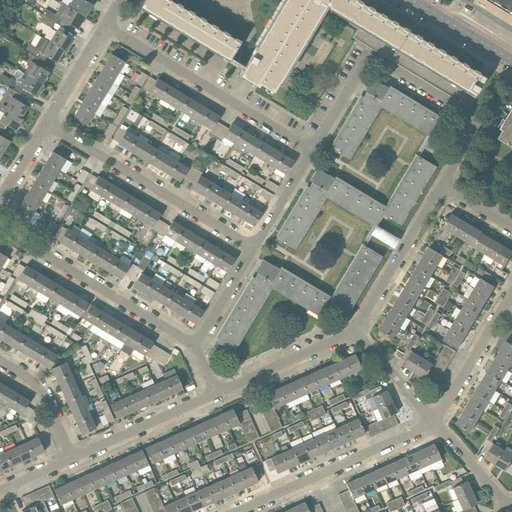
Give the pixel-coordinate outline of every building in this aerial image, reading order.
[(68,7),(85,17),(92,5),(83,0),(72,0),(68,7)] [(240,43),(217,29),(169,0),(144,0),(139,9),(140,9),(141,7),(230,60),(240,43)] [(280,85),(311,33),(327,7),(474,95),(485,78),(355,0),(281,0),(254,46),(256,47),(239,76),(257,87),(259,85),(273,93),(278,84),(280,85)] [(511,0),(494,0),(500,3),(511,10),(511,0)] [(85,17),(68,7),(67,6),(59,18),(78,29),(85,17)] [(55,22),(57,17),(46,10),(43,14),(55,22)] [(50,28),(55,22),(43,14),(39,21),(50,28)] [(50,42),(64,51),(65,49),(66,50),(70,45),(69,44),(72,39),(57,30),(50,42)] [(44,62),(47,57),(57,63),(60,58),(62,58),(65,53),(64,53),(64,51),(50,42),(42,38),(35,48),(29,44),(25,51),(26,52),(40,60),(44,62)] [(23,74),(42,84),(49,72),(37,65),(40,60),(26,52),(21,60),(29,64),(23,74)] [(105,65),(118,73),(125,63),(111,54),(105,65)] [(112,83),(118,73),(105,65),(99,75),(112,83)] [(6,86),(8,87),(20,95),(23,89),(36,97),(44,85),(42,84),(23,74),(16,70),(11,78),(9,81),(7,85),(6,86)] [(135,83),(141,87),(148,76),(141,73),(135,83)] [(92,86),(106,94),(112,83),(99,75),(92,86)] [(149,93),(159,99),(168,86),(157,79),(156,82),(150,78),(143,89),(149,93)] [(340,136),(332,150),(349,160),(357,147),(365,134),(373,121),(376,116),(381,108),(392,115),(404,122),(416,129),(428,136),(438,119),(426,112),(415,105),(403,97),(391,90),(388,88),(382,84),(382,85),(371,78),(364,91),(366,92),(363,97),(355,110),(347,123),(340,136)] [(86,96),(100,104),(106,94),(92,86),(86,96)] [(159,99),(170,106),(178,92),(168,86),(159,99)] [(0,105),(21,118),(28,107),(21,103),(24,97),(20,95),(8,87),(0,100),(0,105)] [(130,95),(135,97),(140,90),(135,87),(130,95)] [(170,106),(180,112),(188,98),(178,92),(170,106)] [(126,102),(130,105),(135,97),(130,95),(126,102)] [(80,106),(94,114),(100,104),(86,96),(80,106)] [(180,112),(190,118),(199,104),(188,98),(180,112)] [(190,118),(201,124),(209,111),(199,104),(190,118)] [(0,129),(1,130),(4,131),(7,126),(16,131),(23,119),(21,118),(0,105),(0,129)] [(74,117),(87,125),(94,114),(80,106),(74,117)] [(118,114),(123,117),(127,110),(123,107),(118,114)] [(511,110),(510,113),(504,124),(501,129),(503,130),(498,138),(511,146),(511,110)] [(223,138),(228,129),(216,122),(219,117),(209,111),(201,124),(211,130),(209,133),(222,141),(223,138)] [(113,123),(118,126),(123,117),(118,114),(113,123)] [(160,124),(162,119),(154,114),(151,119),(160,124)] [(167,128),(170,124),(162,119),(160,124),(167,128)] [(155,130),(158,126),(150,121),(147,126),(155,130)] [(104,135),(110,139),(116,128),(110,124),(104,135)] [(223,138),(234,144),(242,131),(231,124),(228,129),(223,138)] [(163,135),(165,131),(158,126),(155,130),(163,135)] [(180,136),(182,131),(174,127),(172,131),(180,136)] [(118,145),(128,151),(136,137),(126,131),(125,132),(119,128),(112,140),(118,143),(118,145)] [(0,152),(2,153),(9,142),(0,136),(0,132),(1,130),(0,129),(0,152)] [(187,141),(190,136),(182,131),(180,136),(187,141)] [(234,144),(244,150),(252,137),(242,131),(234,144)] [(168,138),(175,143),(178,138),(170,134),(168,138)] [(128,151),(138,157),(147,143),(136,137),(128,151)] [(244,150),(254,157),(262,143),(252,137),(244,150)] [(183,147),(186,143),(178,138),(175,143),(183,147)] [(138,157),(149,164),(157,150),(147,143),(138,157)] [(254,157),(265,163),(273,149),(262,143),(254,157)] [(265,163),(275,169),(283,156),(273,149),(265,163)] [(149,164),(159,170),(167,156),(157,150),(149,164)] [(46,162),(59,171),(66,160),(52,152),(46,162)] [(159,170),(170,176),(178,162),(167,156),(159,170)] [(275,169),(285,175),(294,162),(283,156),(275,169)] [(408,214),(415,203),(422,191),(429,179),(436,167),(418,157),(411,169),(404,180),(397,192),(390,204),(383,216),(388,219),(401,226),(408,214)] [(233,168),(236,164),(228,159),(226,163),(233,168)] [(53,181),(59,171),(46,162),(40,173),(53,181)] [(189,181),(195,170),(189,166),(188,168),(178,162),(170,176),(180,182),(183,177),(189,181)] [(241,173),(243,168),(236,164),(233,168),(241,173)] [(230,175),(232,171),(224,166),(222,170),(230,175)] [(375,223),(376,223),(381,214),(384,209),(372,202),(360,195),(348,188),(337,181),(317,169),(309,181),(312,183),(309,188),(301,201),(293,214),(285,227),(277,240),(295,251),(303,238),(310,225),(318,212),(326,199),(338,206),(350,213),(361,220),(373,227),(375,223)] [(76,181),(82,185),(89,173),(83,170),(76,181)] [(192,190),(202,196),(210,182),(200,176),(202,173),(195,170),(189,181),(195,185),(192,190)] [(237,179),(239,175),(232,171),(230,175),(237,179)] [(254,180),(256,176),(249,172),(246,176),(254,180)] [(34,183),(47,191),(53,181),(40,173),(34,183)] [(90,190),(100,197),(109,183),(98,177),(97,179),(91,175),(84,186),(90,190)] [(261,185),(264,181),(256,176),(254,180),(261,185)] [(250,187),(252,183),(245,178),(242,183),(250,187)] [(264,187),(275,193),(278,187),(268,181),(264,187)] [(202,196),(213,202),(221,188),(210,182),(202,196)] [(27,193),(41,202),(47,191),(34,183),(27,193)] [(100,197),(111,203),(119,189),(109,183),(100,197)] [(257,192),(260,188),(252,183),(250,187),(257,192)] [(71,192),(76,195),(81,187),(76,184),(71,192)] [(213,202),(223,208),(231,195),(221,188),(213,202)] [(119,213),(121,209),(129,196),(119,189),(111,203),(108,207),(119,213)] [(259,195),(269,201),(273,196),(263,189),(259,195)] [(67,200),(72,203),(76,195),(71,192),(67,200)] [(21,204),(35,211),(41,202),(27,193),(21,204)] [(223,208),(233,215),(242,201),(231,195),(223,208)] [(121,209),(132,215),(140,202),(129,196),(121,209)] [(233,215),(244,221),(252,207),(242,201),(233,215)] [(132,215),(142,222),(150,208),(140,202),(132,215)] [(35,211),(21,204),(15,214),(28,222),(35,211)] [(59,213),(64,216),(68,207),(64,205),(59,213)] [(244,221),(254,227),(262,214),(252,207),(244,221)] [(150,230),(157,234),(163,223),(157,219),(160,214),(150,208),(142,222),(152,228),(150,230)] [(100,221),(103,216),(95,212),(92,216),(100,221)] [(54,220),(59,223),(64,216),(59,213),(54,220)] [(443,228),(454,235),(462,220),(451,214),(443,228)] [(108,226),(111,221),(103,216),(100,221),(108,226)] [(96,228),(99,223),(91,219),(88,223),(96,228)] [(454,235),(464,241),(472,227),(462,220),(454,235)] [(45,232),(51,236),(58,225),(51,222),(45,232)] [(169,227),(163,223),(157,234),(152,241),(158,245),(163,238),(164,235),(175,241),(183,228),(172,222),(169,227)] [(104,232),(107,228),(99,223),(96,228),(104,232)] [(121,233),(123,229),(116,224),(113,229),(121,233)] [(59,242),(69,248),(77,235),(80,230),(73,226),(71,231),(67,229),(66,230),(60,226),(54,238),(60,241),(59,242)] [(371,235),(376,238),(390,246),(395,238),(390,235),(376,227),(376,228),(371,235)] [(474,247),(482,234),(483,233),(472,227),(464,241),(474,247)] [(175,241),(185,248),(193,234),(183,228),(175,241)] [(128,238),(131,233),(123,229),(121,233),(128,238)] [(109,236),(116,240),(119,235),(111,231),(109,236)] [(185,248),(195,254),(204,240),(193,234),(185,248)] [(474,248),(484,254),(493,240),(482,234),(474,247),(474,248)] [(69,248),(80,255),(88,241),(77,235),(69,248)] [(125,245),(127,240),(119,235),(116,240),(125,245)] [(195,254),(206,260),(214,247),(204,240),(195,254)] [(484,254),(494,260),(503,246),(493,240),(484,254)] [(80,255),(90,261),(98,248),(88,241),(80,255)] [(436,248),(443,252),(445,248),(438,244),(436,248)] [(329,305),(330,305),(347,315),(354,304),(361,292),(368,280),(375,268),(376,267),(382,257),(365,246),(358,258),(351,270),(343,281),(336,293),(329,305)] [(511,251),(503,246),(494,260),(505,267),(511,254),(511,251)] [(206,260),(216,266),(224,253),(214,247),(206,260)] [(423,258),(437,266),(443,256),(429,247),(423,258)] [(90,261),(100,267),(109,254),(98,248),(90,261)] [(443,252),(450,257),(452,252),(445,248),(443,252)] [(216,266),(227,273),(235,259),(224,253),(216,266)] [(100,267),(111,273),(119,260),(109,254),(100,267)] [(138,267),(152,275),(159,264),(144,256),(138,267)] [(174,266),(177,261),(169,256),(166,261),(174,266)] [(456,261),(463,265),(466,260),(459,256),(456,261)] [(431,277),(437,266),(423,258),(417,268),(431,277)] [(264,302),(272,289),(284,296),(296,303),(307,310),(319,317),(330,300),(318,293),(306,285),(294,278),(282,271),(262,259),(255,272),(257,273),(254,278),(247,291),(239,304),(231,317),(224,329),(216,342),(234,353),(241,340),(249,327),(257,314),(264,302)] [(124,275),(130,278),(137,268),(130,263),(129,266),(119,260),(111,273),(121,280),(124,275)] [(463,265),(470,269),(473,265),(466,260),(463,265)] [(174,266),(182,270),(185,266),(177,261),(174,266)] [(170,272),(173,268),(165,263),(162,268),(170,272)] [(12,275),(18,278),(25,268),(19,264),(12,275)] [(36,272),(26,266),(25,268),(18,278),(18,280),(28,286),(36,272)] [(450,274),(454,277),(459,270),(454,267),(450,274)] [(143,293),(152,280),(142,274),(144,271),(137,268),(130,278),(136,282),(133,287),(143,293)] [(170,272),(178,277),(180,273),(173,268),(170,272)] [(425,287),(431,277),(417,268),(410,279),(425,287)] [(477,273),(484,277),(486,273),(479,268),(477,273)] [(195,278),(197,274),(190,269),(187,273),(195,278)] [(28,286),(38,292),(47,279),(36,272),(28,286)] [(457,279),(461,281),(465,274),(461,272),(457,279)] [(484,277),(491,281),(494,277),(486,273),(484,277)] [(203,283),(205,278),(197,274),(195,278),(203,283)] [(446,281),(450,284),(454,277),(450,274),(446,281)] [(190,285),(193,280),(186,276),(183,280),(190,285)] [(6,284),(10,287),(14,280),(10,277),(6,284)] [(216,291),(219,284),(209,278),(205,284),(216,291)] [(474,289),(489,297),(495,287),(480,278),(474,289)] [(46,304),(49,298),(57,285),(47,279),(38,292),(35,297),(46,304)] [(418,297),(425,287),(410,279),(404,289),(418,297)] [(453,286),(457,288),(461,281),(457,279),(453,286)] [(143,293),(154,299),(162,286),(152,280),(143,293)] [(199,290),(201,285),(193,280),(190,285),(199,290)] [(1,293),(5,295),(10,287),(6,284),(1,293)] [(49,298),(59,305),(67,291),(57,285),(49,298)] [(154,299),(164,306),(172,292),(162,286),(154,299)] [(489,297),(474,289),(470,286),(464,297),(468,299),(482,308),(489,297)] [(210,299),(214,293),(203,287),(200,293),(210,299)] [(412,308),(418,297),(404,289),(398,299),(412,308)] [(439,296),(443,298),(447,292),(443,289),(439,296)] [(59,305),(70,311),(78,297),(67,291),(59,305)] [(164,306),(174,312),(183,299),(172,292),(164,306)] [(451,294),(447,292),(443,298),(447,301),(451,294)] [(174,312),(185,318),(193,305),(196,300),(185,294),(183,299),(174,312)] [(17,304),(20,300),(12,295),(10,299),(17,304)] [(435,303),(439,305),(443,298),(439,296),(435,303)] [(78,297),(70,311),(80,317),(88,303),(78,297)] [(443,298),(439,305),(443,308),(447,301),(443,298)] [(406,318),(412,308),(398,299),(392,310),(406,318)] [(462,310),(476,318),(482,308),(468,299),(462,310)] [(25,309),(28,304),(20,300),(17,304),(25,309)] [(13,311),(16,307),(8,302),(5,306),(13,311)] [(83,319),(93,325),(101,312),(91,305),(83,319)] [(185,318),(195,324),(203,311),(193,305),(185,318)] [(21,316),(24,311),(16,307),(13,311),(21,316)] [(30,311),(29,313),(38,317),(40,313),(32,308),(30,311)] [(425,316),(430,318),(434,311),(429,309),(425,316)] [(385,320),(400,329),(406,318),(392,310),(385,320)] [(455,320),(470,329),(476,318),(462,310),(455,320)] [(93,325),(103,331),(111,318),(101,312),(93,325)] [(35,322),(38,317),(29,313),(27,317),(35,322)] [(40,313),(38,317),(45,322),(46,320),(48,318),(40,313)] [(432,320),(436,322),(440,315),(436,313),(432,320)] [(421,323),(425,325),(430,318),(425,316),(421,323)] [(42,326),(45,322),(38,317),(35,322),(42,326)] [(103,331),(114,337),(122,324),(111,318),(103,331)] [(59,329),(61,324),(53,320),(51,324),(59,329)] [(400,329),(385,320),(379,330),(393,339),(400,329)] [(428,327),(432,329),(436,322),(432,320),(428,327)] [(449,330),(464,339),(470,329),(455,320),(449,330)] [(0,332),(0,339),(7,344),(15,331),(5,324),(0,332)] [(61,324),(59,329),(66,333),(69,329),(61,324)] [(114,337),(124,344),(132,330),(122,324),(114,337)] [(55,336),(57,331),(49,327),(47,331),(55,336)] [(124,344),(134,350),(142,337),(132,330),(124,344)] [(443,341),(457,349),(464,339),(449,330),(443,341)] [(7,344),(17,350),(26,337),(15,331),(7,344)] [(62,340),(65,336),(57,331),(55,336),(62,340)] [(79,343),(81,338),(73,333),(71,338),(79,343)] [(410,341),(414,344),(418,337),(414,334),(410,341)] [(17,350),(28,357),(36,343),(26,337),(17,350)] [(142,337),(134,350),(145,356),(152,344),(153,343),(142,337)] [(407,349),(410,351),(414,344),(410,341),(406,348),(407,349)] [(500,352),(511,359),(511,344),(506,341),(500,352)] [(28,357),(38,363),(46,349),(36,343),(28,357)] [(145,356),(151,359),(158,348),(152,344),(145,356)] [(85,357),(90,355),(86,345),(81,348),(85,357)] [(442,351),(452,357),(456,352),(446,346),(442,351)] [(151,359),(157,363),(164,352),(158,348),(151,359)] [(49,369),(49,368),(57,356),(46,349),(38,363),(49,369)] [(423,359),(410,351),(407,349),(404,354),(401,359),(406,363),(404,367),(415,373),(423,359)] [(401,359),(404,354),(398,351),(395,356),(401,359)] [(449,362),(452,357),(442,351),(439,356),(449,362)] [(157,363),(163,366),(170,355),(164,352),(157,363)] [(493,362),(507,370),(511,362),(511,359),(500,352),(493,362)] [(363,374),(362,369),(355,354),(344,359),(351,374),(353,379),(363,374)] [(446,368),(449,362),(439,356),(436,362),(446,368)] [(339,379),(351,374),(344,359),(333,364),(339,379)] [(423,359),(415,373),(425,379),(430,372),(434,365),(423,359)] [(443,373),(446,368),(436,362),(434,365),(433,367),(443,373)] [(487,372),(501,381),(507,370),(493,362),(487,372)] [(56,380),(70,374),(65,363),(51,369),(56,380)] [(96,374),(101,371),(97,363),(92,365),(96,374)] [(328,384),(339,379),(333,364),(322,369),(328,384)] [(140,375),(148,371),(146,366),(137,370),(140,375)] [(440,378),(443,373),(433,367),(430,372),(440,378)] [(317,389),(328,384),(322,369),(311,374),(317,389)] [(481,383),(495,391),(501,381),(487,372),(481,383)] [(126,381),(134,377),(132,373),(124,376),(126,381)] [(61,391),(75,385),(70,374),(56,380),(61,391)] [(306,394),(317,389),(311,374),(300,379),(306,394)] [(101,384),(109,380),(107,375),(98,379),(101,384)] [(165,380),(172,394),(183,389),(177,375),(165,380)] [(118,385),(126,381),(124,376),(116,380),(118,385)] [(94,389),(99,387),(95,379),(90,381),(94,389)] [(295,399),(306,394),(300,379),(289,384),(295,399)] [(161,399),(172,394),(165,380),(154,385),(161,399)] [(104,391),(112,387),(110,382),(102,386),(104,391)] [(0,401),(0,402),(8,389),(0,383),(0,401)] [(475,393),(489,401),(495,391),(481,383),(475,393)] [(284,404),(295,399),(289,384),(277,389),(284,404)] [(66,402),(80,396),(75,385),(61,391),(66,402)] [(150,404),(161,399),(154,385),(143,390),(150,404)] [(98,398),(103,396),(99,387),(94,389),(98,398)] [(369,392),(370,394),(371,398),(376,409),(392,402),(387,391),(382,393),(380,387),(370,391),(369,392)] [(0,402),(11,408),(19,395),(8,389),(0,402)] [(273,409),(284,404),(277,389),(266,394),(269,400),(272,405),(273,409)] [(360,393),(362,397),(370,394),(369,392),(370,391),(368,389),(363,391),(360,393)] [(139,409),(150,404),(143,390),(132,395),(139,409)] [(359,393),(353,396),(352,396),(354,401),(362,397),(360,393),(359,393)] [(469,403),(483,412),(489,401),(475,393),(469,403)] [(21,414),(26,406),(29,401),(19,395),(11,408),(21,414)] [(128,414),(139,409),(132,395),(121,400),(128,414)] [(338,403),(345,400),(343,395),(335,398),(338,403)] [(71,413),(85,407),(80,396),(66,402),(71,413)] [(330,406),(338,403),(335,398),(328,401),(330,406)] [(117,419),(128,414),(121,400),(110,405),(117,419)] [(261,410),(272,405),(269,400),(258,405),(261,410)] [(104,411),(109,409),(105,401),(100,403),(104,411)] [(341,410),(348,407),(346,402),(339,405),(341,410)] [(388,417),(393,415),(397,413),(392,402),(376,409),(372,410),(378,422),(382,420),(388,417)] [(462,414),(476,422),(483,412),(469,403),(462,414)] [(503,410),(507,413),(511,405),(507,403),(503,410)] [(263,416),(274,411),(273,409),(272,405),(261,410),(263,416)] [(333,414),(341,410),(339,405),(331,409),(333,414)] [(19,417),(26,421),(33,410),(26,406),(21,414),(19,417)] [(76,424),(90,418),(85,407),(71,413),(76,424)] [(107,423),(114,420),(109,409),(104,411),(102,412),(107,423)] [(238,421),(235,415),(233,409),(222,414),(228,429),(239,424),(238,421)] [(26,421),(32,425),(39,414),(33,410),(26,421)] [(238,421),(249,416),(246,410),(235,415),(238,421)] [(318,419),(326,415),(324,410),(316,414),(318,419)] [(499,417),(503,420),(507,413),(503,410),(499,417)] [(266,422),(277,417),(274,411),(263,416),(266,422)] [(293,423),(301,419),(299,415),(294,417),(291,411),(288,412),(293,423)] [(217,434),(228,429),(222,414),(211,419),(217,434)] [(456,424),(470,433),(476,422),(462,414),(456,424)] [(393,428),(398,426),(393,415),(388,417),(393,428)] [(240,426),(251,421),(249,416),(238,421),(239,424),(240,426)] [(268,427),(279,422),(277,417),(266,422),(268,427)] [(387,431),(393,428),(388,417),(382,420),(387,431)] [(81,435),(95,429),(90,418),(76,424),(81,435)] [(206,439),(217,434),(211,419),(200,424),(206,439)] [(347,424),(354,439),(365,434),(358,419),(347,424)] [(381,433),(387,431),(382,420),(378,422),(376,422),(381,433)] [(243,432),(254,427),(251,421),(240,426),(243,432)] [(268,427),(271,433),(282,428),(279,422),(268,427)] [(297,430),(305,426),(302,422),(295,425),(297,430)] [(376,436),(381,433),(376,422),(371,425),(376,436)] [(195,444),(206,439),(200,424),(189,429),(195,444)] [(343,444),(354,439),(347,424),(336,429),(343,444)] [(9,434),(17,430),(15,425),(7,429),(9,434)] [(289,433),(297,430),(295,425),(287,429),(289,433)] [(370,438),(376,436),(371,425),(365,427),(370,438)] [(499,429),(495,426),(491,433),(495,436),(499,429)] [(245,437),(256,433),(254,427),(243,432),(245,437)] [(0,435),(1,438),(9,434),(7,429),(0,432),(0,435)] [(184,449),(195,444),(189,429),(178,434),(184,449)] [(332,449),(343,444),(336,429),(325,434),(332,449)] [(275,440),(283,436),(281,432),(273,435),(275,440)] [(248,443),(259,438),(256,433),(245,437),(248,443)] [(495,436),(491,433),(486,440),(488,441),(491,443),(495,436)] [(173,454),(184,449),(178,434),(167,439),(173,454)] [(321,454),(332,449),(325,434),(314,439),(321,454)] [(27,443),(33,457),(44,452),(38,438),(27,443)] [(162,459),(173,454),(167,439),(155,444),(162,459)] [(310,459),(321,454),(314,439),(303,444),(310,459)] [(504,450),(491,443),(488,441),(482,451),(487,454),(485,458),(495,465),(504,450)] [(22,462),(33,457),(27,443),(16,448),(22,462)] [(229,451),(237,448),(235,443),(227,447),(229,451)] [(151,464),(162,459),(155,444),(144,449),(151,464)] [(299,464),(310,459),(303,444),(292,449),(299,464)] [(430,464),(441,459),(434,444),(423,449),(430,464)] [(11,467),(22,462),(16,448),(5,453),(11,467)] [(288,469),(299,464),(292,449),(281,454),(288,469)] [(419,469),(430,464),(423,449),(412,454),(419,469)] [(138,470),(149,465),(142,450),(131,455),(138,470)] [(215,458),(222,454),(220,450),(213,453),(215,458)] [(511,455),(504,450),(495,465),(506,471),(511,463),(511,460),(511,455)] [(0,471),(0,472),(11,467),(5,453),(0,454),(0,471)] [(207,461),(215,458),(213,453),(205,457),(207,461)] [(277,474),(288,469),(281,454),(265,461),(270,472),(275,470),(277,474)] [(408,474),(419,469),(412,454),(401,459),(408,474)] [(127,475),(138,470),(131,455),(120,460),(127,475)] [(221,458),(223,463),(230,459),(228,455),(221,458)] [(215,466),(223,463),(221,458),(213,462),(215,466)] [(397,479),(408,474),(401,459),(390,464),(397,479)] [(116,480),(127,475),(120,460),(109,465),(116,480)] [(256,478),(262,475),(257,464),(251,467),(240,472),(247,487),(258,482),(256,478)] [(386,484),(397,479),(390,464),(379,469),(386,484)] [(105,485),(116,480),(109,465),(98,470),(105,485)] [(202,475),(209,472),(206,465),(200,468),(199,468),(201,473),(202,475)] [(193,476),(201,473),(199,468),(200,468),(200,466),(195,468),(191,470),(193,476)] [(375,489),(386,484),(379,469),(368,474),(375,489)] [(93,490),(105,485),(98,470),(87,475),(93,490)] [(236,492),(247,487),(240,472),(229,477),(236,492)] [(163,481),(172,477),(169,473),(161,476),(163,481)] [(364,494),(375,489),(368,474),(357,479),(364,494)] [(82,495),(93,490),(87,475),(76,480),(82,495)] [(179,483),(186,479),(184,475),(177,478),(179,483)] [(225,497),(236,492),(229,477),(218,482),(225,497)] [(171,486),(179,483),(177,478),(169,482),(171,486)] [(457,500),(472,493),(467,481),(463,483),(460,478),(450,482),(451,486),(457,500)] [(353,499),(364,494),(357,479),(346,484),(349,491),(353,499)] [(72,500),(82,495),(76,480),(65,485),(73,504),(74,504),(72,500)] [(144,484),(146,489),(154,486),(151,481),(144,484)] [(451,486),(450,482),(449,481),(441,484),(443,489),(451,486)] [(214,502),(225,497),(218,482),(207,487),(214,502)] [(138,492),(146,489),(144,484),(136,488),(138,492)] [(443,489),(441,484),(434,488),(436,492),(443,489)] [(64,508),(73,504),(65,485),(54,490),(60,505),(62,504),(64,508)] [(48,499),(50,498),(53,497),(54,496),(49,486),(43,488),(48,499)] [(416,494),(424,490),(422,486),(414,489),(416,494)] [(203,507),(214,502),(207,487),(196,492),(203,507)] [(42,502),(48,499),(43,488),(38,491),(42,502)] [(146,499),(157,494),(155,488),(143,493),(146,499)] [(409,497),(416,494),(414,489),(407,492),(409,497)] [(37,504),(42,502),(38,491),(32,493),(37,504)] [(122,494),(124,499),(132,495),(129,491),(122,494)] [(341,501),(351,496),(349,491),(338,496),(341,501)] [(192,511),(203,507),(196,492),(185,497),(192,511)] [(31,507),(37,504),(32,493),(26,496),(31,507)] [(468,508),(473,506),(477,504),(472,493),(457,500),(462,511),(468,508)] [(116,502),(124,499),(122,494),(114,498),(116,502)] [(149,504),(160,499),(157,494),(146,499),(149,504)] [(26,509),(31,507),(26,496),(21,498),(26,509)] [(343,507),(354,502),(351,496),(341,501),(343,507)] [(422,503),(421,501),(419,496),(410,500),(412,505),(418,502),(418,504),(422,503)] [(178,511),(191,511),(192,511),(185,497),(174,502),(178,511)] [(395,505),(403,502),(401,497),(393,501),(395,505)] [(123,509),(134,504),(132,498),(121,503),(123,509)] [(424,502),(426,510),(438,507),(435,498),(424,502)] [(151,510),(162,505),(160,499),(149,504),(151,510)] [(108,501),(100,504),(102,509),(110,505),(108,501)] [(178,511),(174,502),(163,507),(165,510),(165,511),(178,511)] [(345,511),(346,511),(356,507),(354,502),(343,507),(345,511)] [(309,511),(308,509),(305,503),(294,508),(295,511),(309,511)]
